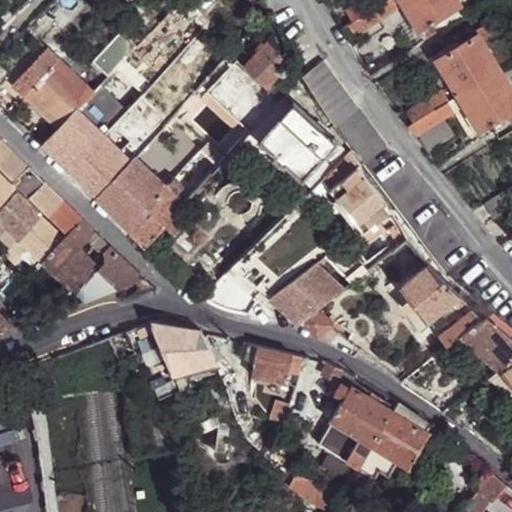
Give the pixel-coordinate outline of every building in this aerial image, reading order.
[(341,25),(347,36),(402,2),(401,0),(383,0),(372,7),(352,18),(341,25)] [(367,0),(361,0),(346,9),(352,18),(372,7),(367,0)] [(456,0),(401,0),(402,2),(418,28),(420,26),(430,19),(459,3),(456,0)] [(171,9),(179,17),(186,10),(178,2),(171,9)] [(171,9),(165,16),(173,24),(179,17),(171,9)] [(420,26),(427,37),(437,31),(430,19),(420,26)] [(476,32),(481,40),(489,35),(483,24),(474,30),(476,32)] [(455,89),(457,93),(498,68),(481,40),(476,32),(436,58),(455,89)] [(268,77),(285,60),(275,41),(253,62),(268,77)] [(13,83),(24,94),(60,57),(49,46),(13,83)] [(223,61),(230,54),(222,46),(216,52),(216,54),(223,61)] [(213,71),(223,61),(216,54),(206,64),(213,71)] [(58,127),(78,107),(94,89),(60,57),(24,94),(58,127)] [(314,98),(333,123),(335,122),(357,106),(323,57),(302,74),(314,98)] [(457,93),(478,127),(479,129),(497,118),(496,116),(511,107),(511,91),(498,68),(457,93)] [(96,78),(100,83),(107,76),(102,71),(96,78)] [(445,100),(457,93),(455,89),(446,95),(442,87),(407,108),(413,119),(445,100)] [(322,179),(347,154),(338,141),(303,179),(287,164),(285,166),(274,156),(275,154),(258,138),(293,101),(284,93),(278,100),(238,142),(301,199),(306,194),(322,179)] [(457,93),(445,100),(452,110),(467,134),(478,127),(457,93)] [(445,100),(413,119),(420,130),(452,110),(445,100)] [(303,179),(338,141),(293,101),(258,138),(275,154),(287,164),(303,179)] [(357,106),(335,122),(345,135),(367,119),(357,106)] [(43,143),(70,170),(104,133),(78,107),(58,127),(43,143)] [(511,107),(496,116),(497,118),(502,125),(511,118),(511,107)] [(367,119),(345,135),(354,148),(376,132),(367,119)] [(413,119),(406,123),(414,133),(420,130),(413,119)] [(376,132),(354,148),(364,162),(386,146),(376,132)] [(70,170),(97,196),(131,159),(104,133),(70,170)] [(138,152),(142,146),(130,134),(125,139),(138,152)] [(28,166),(0,138),(0,168),(14,181),(28,166)] [(285,166),(287,164),(275,154),(274,156),(285,166)] [(358,166),(347,154),(322,179),(329,189),(357,167),(358,166)] [(97,196),(130,228),(168,187),(135,155),(131,159),(97,196)] [(45,213),(48,217),(64,201),(46,183),(28,166),(14,181),(21,190),(45,213)] [(329,189),(331,191),(364,232),(390,211),(357,167),(329,189)] [(211,173),(190,196),(198,204),(219,181),(211,173)] [(0,175),(0,211),(17,193),(0,175)] [(306,194),(311,199),(316,204),(331,191),(329,189),(322,179),(306,194)] [(511,192),(508,186),(484,201),(494,215),(511,204),(511,192)] [(130,228),(147,244),(165,224),(175,213),(184,202),(168,187),(130,228)] [(17,193),(0,211),(0,235),(11,246),(21,238),(41,216),(17,193)] [(296,204),(301,209),(311,199),(306,194),(301,199),(296,204)] [(83,220),(64,201),(48,217),(68,236),(83,220)] [(296,204),(285,216),(290,220),(301,209),(296,204)] [(175,213),(165,224),(173,232),(183,220),(175,213)] [(21,238),(43,262),(56,249),(65,239),(41,216),(21,238)] [(56,249),(43,262),(86,299),(112,290),(112,281),(100,270),(98,268),(99,267),(80,250),(88,240),(109,258),(116,252),(97,232),(89,225),(83,220),(68,236),(65,239),(56,249)] [(387,231),(399,247),(407,241),(397,224),(387,231)] [(43,262),(21,238),(11,246),(37,269),(43,262)] [(135,269),(116,252),(109,258),(99,267),(98,268),(100,270),(112,281),(118,287),(135,281),(144,277),(135,269)] [(299,322),(318,307),(342,288),(317,264),(270,298),(285,310),(299,322)] [(347,277),(352,282),(367,270),(363,264),(347,277)] [(427,320),(454,299),(459,295),(441,277),(428,264),(401,285),(427,320)] [(0,286),(0,294),(7,301),(25,282),(13,273),(0,286)] [(154,289),(144,277),(135,281),(141,294),(154,289)] [(454,299),(469,314),(475,309),(459,295),(454,299)] [(318,335),(328,324),(332,319),(318,307),(299,322),(318,335)] [(449,345),(463,335),(484,319),(475,309),(469,314),(441,334),(449,345)] [(0,332),(15,327),(0,313),(0,332)] [(468,340),(499,368),(511,357),(511,336),(487,317),(484,319),(463,335),(468,340)] [(173,371),(217,364),(201,330),(183,328),(163,323),(151,321),(173,371)] [(318,335),(329,341),(335,331),(336,329),(328,324),(318,335)] [(126,330),(108,337),(117,357),(134,350),(126,330)] [(246,359),(255,363),(252,374),(287,382),(290,367),(293,355),(249,344),(246,359)] [(305,357),(293,355),(290,367),(302,369),(305,357)] [(511,357),(499,368),(489,376),(511,404),(511,357)] [(343,370),(330,363),(324,375),(337,382),(343,370)] [(8,376),(16,414),(31,407),(23,369),(8,376)] [(355,382),(351,388),(341,384),(336,394),(339,396),(334,405),(339,408),(319,441),(359,467),(372,444),(394,410),(375,399),(377,395),(355,382)] [(394,410),(372,444),(359,467),(375,476),(379,470),(389,474),(398,460),(409,468),(431,433),(425,430),(429,423),(397,401),(394,410)] [(293,439),(284,436),(282,443),(290,447),(293,439)] [(465,511),(483,511),(492,502),(507,484),(488,469),(475,488),(480,492),(464,510),(465,511)]
